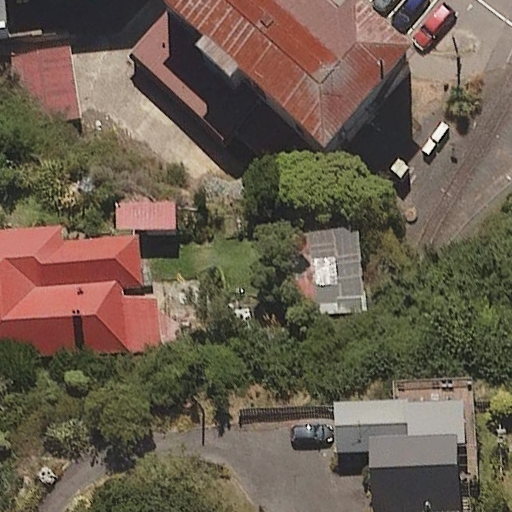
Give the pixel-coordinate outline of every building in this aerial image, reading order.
[(399,32),(362,0),(157,0),(164,6),(125,51),(218,131),(227,121),(281,167),(399,32)] [(76,113),(68,46),(22,52),(29,118),(76,113)] [(166,196),(111,198),(112,227),(167,224),(166,196)] [(326,217),(262,222),(270,317),(334,312),(326,217)] [(56,220),(0,223),(0,357),(161,351),(158,296),(122,297),(121,288),(141,287),(138,235),(58,239),(56,220)] [(452,507),(446,389),(328,395),(330,448),(363,446),(366,511),(420,511),(421,509),(452,507)]
